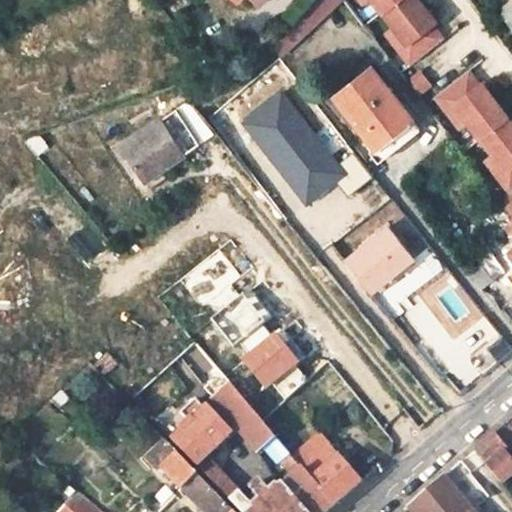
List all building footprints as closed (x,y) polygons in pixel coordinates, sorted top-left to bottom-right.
[(369,0),(379,12),(395,0),(369,0)] [(415,0),(395,0),(379,12),(391,28),(404,44),(396,50),(408,65),(441,40),(429,25),(425,19),(428,16),(415,0)] [(511,6),(502,15),(511,27),(511,6)] [(425,19),(429,25),(433,22),(428,16),(425,19)] [(404,44),(391,28),(384,34),(396,50),(404,44)] [(334,97),(374,148),(396,132),(404,142),(419,130),(371,69),(334,97)] [(465,122),(478,139),(505,118),(484,91),(480,94),(475,88),(477,86),(465,72),(433,97),(445,112),(452,106),(465,122)] [(480,94),(484,91),(479,84),(477,86),(475,88),(480,94)] [(452,106),(445,112),(457,128),(465,122),(452,106)] [(511,127),(505,118),(478,139),(491,156),(503,171),(496,177),(508,193),(511,189),(511,127)] [(121,147),(144,183),(198,147),(182,123),(168,132),(161,120),(121,147)] [(121,254),(26,137),(5,154),(99,271),(121,254)] [(483,162),(496,177),(503,171),(491,156),(483,162)] [(511,189),(508,193),(498,201),(511,219),(511,189)] [(511,219),(501,226),(511,241),(511,247),(509,251),(511,255),(511,219)] [(413,262),(387,229),(346,262),(372,296),(413,262)] [(468,274),(480,290),(503,272),(488,253),(477,262),(480,266),(468,274)] [(173,319),(156,299),(144,310),(161,330),(173,319)] [(127,340),(148,346),(152,329),(131,324),(127,340)] [(269,433),(230,387),(214,400),(258,454),(265,448),(279,465),(282,463),(293,478),(274,495),(261,481),(251,489),(264,504),(256,511),(207,458),(230,437),(195,400),(177,417),(186,428),(171,442),(238,511),(327,511),(332,508),(290,458),(269,433)] [(407,413),(393,427),(406,440),(419,426),(407,413)] [(279,426),(269,433),(290,458),(300,450),(279,426)] [(497,431),(474,451),(501,484),(511,475),(511,461),(504,451),(509,447),(497,431)] [(321,433),(300,450),(290,458),(332,508),(361,483),(321,433)] [(162,470),(202,511),(230,511),(166,444),(146,461),(158,473),(162,470)] [(472,511),(444,477),(408,508),(411,511),(472,511)] [(98,511),(78,495),(61,511),(98,511)]
